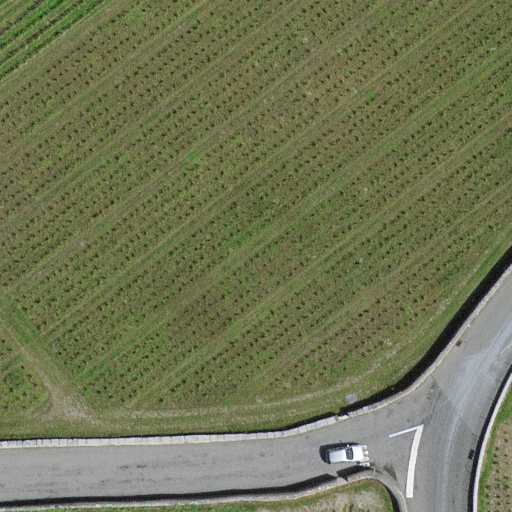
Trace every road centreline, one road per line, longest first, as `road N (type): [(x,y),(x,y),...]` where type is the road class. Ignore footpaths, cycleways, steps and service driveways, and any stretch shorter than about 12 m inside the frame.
road 1 (unclassified): [(452,435),(257,462),(0,475)]
road 2 (tertiary): [(452,435),(511,326)]
